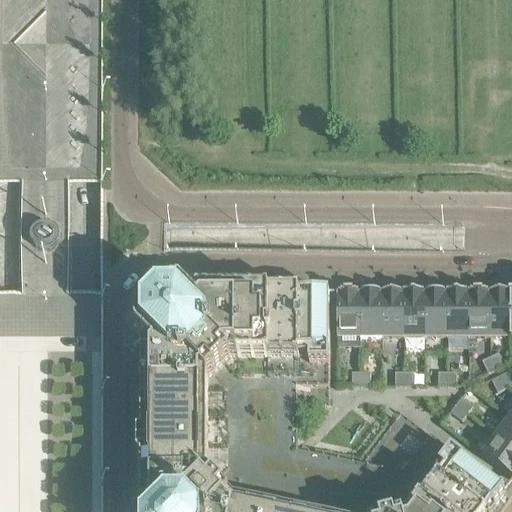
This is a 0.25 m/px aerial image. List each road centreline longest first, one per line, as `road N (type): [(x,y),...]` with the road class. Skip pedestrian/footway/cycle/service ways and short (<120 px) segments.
road 1 (tertiary): [(116,511),(114,293),(124,278),(149,270),(489,257)]
road 2 (tertiary): [(488,218),(131,205),(116,185),(117,0)]
